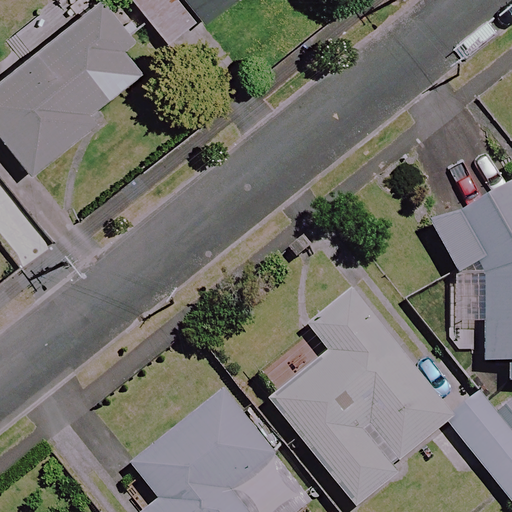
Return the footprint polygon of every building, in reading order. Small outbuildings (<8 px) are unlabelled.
[(130,0),(171,51),(235,0),(130,0)] [(147,69),(97,7),(0,85),(0,139),(31,178),(91,129),(84,120),(147,69)] [(511,190),(435,232),(461,279),(477,270),(487,282),(487,366),(511,366),(511,387),(511,190)] [(453,422),(354,294),(310,329),(331,356),(271,403),(356,511),(398,479),(391,471),(453,422)] [(276,459),(227,397),(134,469),(162,505),(152,511),(242,511),(230,495),(276,459)] [(511,397),(493,412),(488,406),(437,446),(461,477),(479,463),(511,505),(511,397)]
